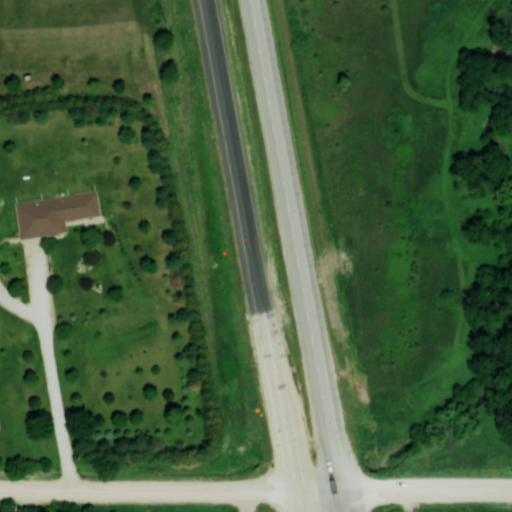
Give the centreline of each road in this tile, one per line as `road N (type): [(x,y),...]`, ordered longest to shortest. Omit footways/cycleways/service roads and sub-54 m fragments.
road 1 (trunk): [(338,489),(249,0)]
road 2 (residential): [(235,490),(0,488)]
